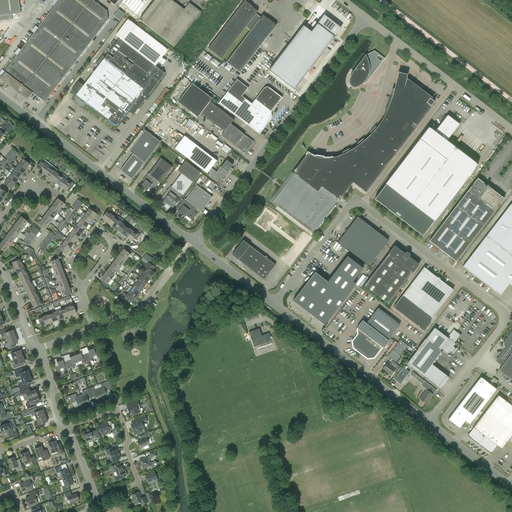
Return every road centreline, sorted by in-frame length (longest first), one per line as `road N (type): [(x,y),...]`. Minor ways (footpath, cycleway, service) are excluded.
road 1 (unclassified): [(428,422),(502,324),(499,309),(355,201),(273,304)]
road 2 (unclassified): [(192,242),(365,17)]
road 3 (unclassified): [(0,95),(192,242)]
road 4 (tertiary): [(365,17),(511,131)]
road 5 (unclassified): [(289,316),(428,422)]
road 6 (unknown): [(445,95),(361,204)]
road 7 (residential): [(130,485),(139,482),(118,411),(68,427)]
road 8 (residential): [(81,288),(113,241),(96,228),(71,263)]
